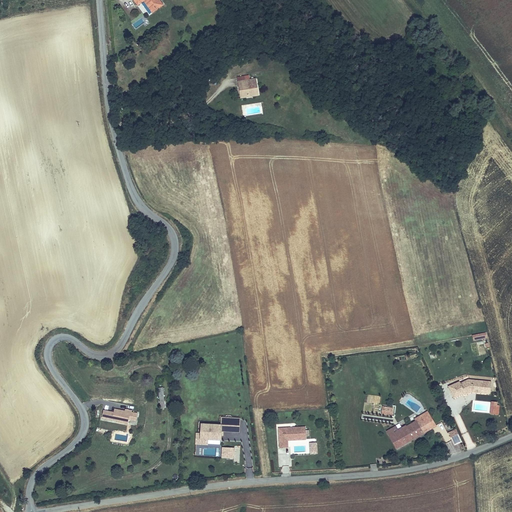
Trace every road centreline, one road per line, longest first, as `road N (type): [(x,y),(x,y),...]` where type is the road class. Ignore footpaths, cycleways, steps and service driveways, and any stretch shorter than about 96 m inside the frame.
road 1 (tertiary): [(31,511),(33,478),(73,446),(85,425),(52,368),(50,345),(66,336),(97,355),(118,349),(175,251),(170,228),(139,203),(126,174),(108,111),(100,0)]
road 2 (tertiary): [(511,436),(390,472),(240,481),(43,511)]
